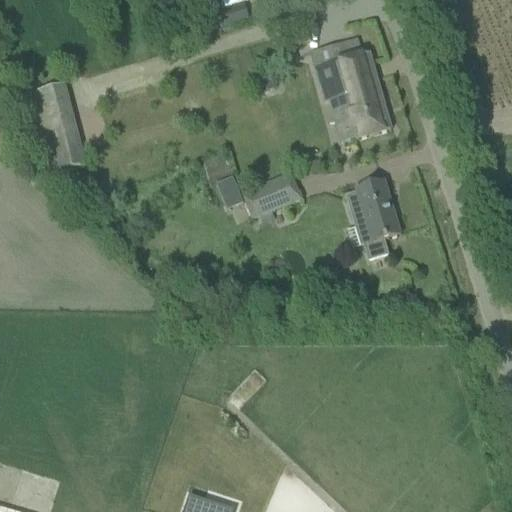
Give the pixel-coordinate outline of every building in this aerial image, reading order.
[(204,17),(209,36),(249,24),(243,6),(204,17)] [(309,57),(314,73),(315,72),(325,106),(343,101),(355,144),(390,134),(369,57),(341,65),(336,49),(309,57)] [(21,99),(33,148),(41,145),(50,177),(85,168),(64,88),(21,99)] [(239,197),(251,224),(301,204),(289,176),(239,197)] [(349,199),(359,232),(367,230),(372,246),(364,248),(369,264),(387,258),(383,244),(400,239),(384,185),(355,193),(357,197),(349,199)] [(188,499),(183,511),(202,511),(205,504),(188,499)]
